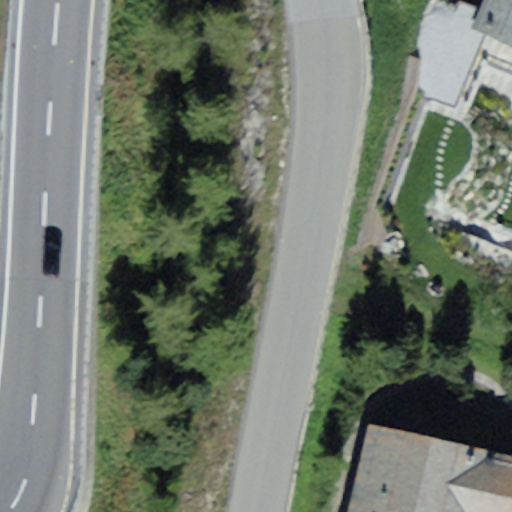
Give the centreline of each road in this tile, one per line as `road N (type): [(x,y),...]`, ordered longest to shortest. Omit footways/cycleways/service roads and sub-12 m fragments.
road 1 (unclassified): [(252,511),(321,163),(329,78),(323,0)]
road 2 (primary): [(58,0),(36,434),(10,511)]
